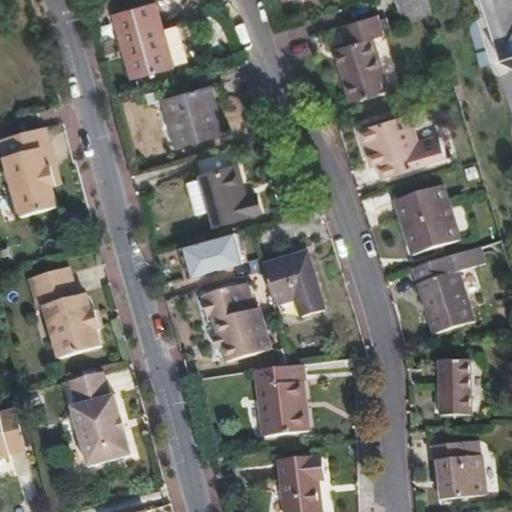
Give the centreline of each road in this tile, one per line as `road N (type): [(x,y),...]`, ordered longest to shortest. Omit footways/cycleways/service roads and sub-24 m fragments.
road 1 (residential): [(397,511),(377,330),(317,157),(279,106),(231,0)]
road 2 (unclassified): [(200,511),(53,0)]
